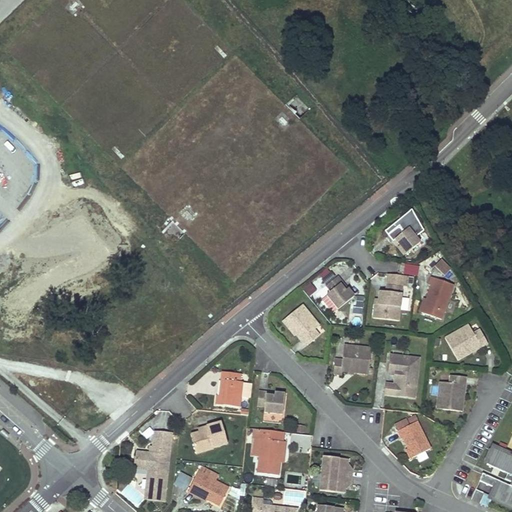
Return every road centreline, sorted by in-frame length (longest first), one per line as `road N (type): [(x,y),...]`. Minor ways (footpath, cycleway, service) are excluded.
road 1 (residential): [(242,317),(511,82)]
road 2 (residential): [(242,317),(382,464),(432,497)]
road 3 (residential): [(68,470),(242,317)]
road 4 (residential): [(432,497),(493,386)]
